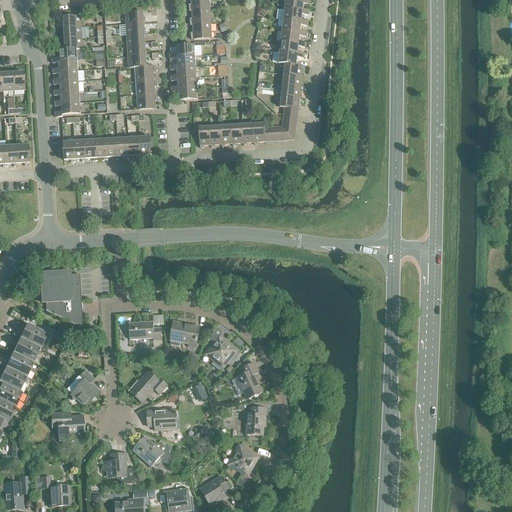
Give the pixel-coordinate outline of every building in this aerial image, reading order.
[(189,12),(191,12),(209,11),(208,0),(190,0),(191,5),(189,6),(189,12)] [(287,0),(285,0),(284,11),(302,13),(302,11),(303,5),(310,6),(310,1),(304,0),(303,0),(303,2),(287,0)] [(190,26),(192,26),(210,25),(209,11),(191,12),(192,20),(190,20),(190,26)] [(284,11),(283,21),(301,23),(301,21),(302,16),(308,16),(309,11),(302,11),(302,13),(284,11)] [(125,14),(125,26),(143,25),(143,13),(125,14)] [(63,18),(63,30),(81,28),(81,17),(63,18)] [(282,27),(282,32),(300,34),(300,32),(301,26),(307,27),(308,22),(301,21),(301,23),(283,21),(278,21),(277,25),(279,27),(282,27)] [(125,26),(126,36),(144,35),(143,25),(125,26)] [(210,25),(192,26),(193,34),(191,34),(191,40),(193,40),(193,41),(211,39),(210,25)] [(63,30),(64,40),(82,39),(81,28),(63,30)] [(282,32),(281,43),(298,45),(299,43),(299,37),(306,38),(307,33),(300,32),(300,34),(282,32)] [(126,36),(127,47),(145,46),(144,35),(126,36)] [(64,40),(65,51),(76,50),(76,51),(83,50),(82,39),(64,40)] [(281,43),(279,53),(297,56),(297,54),(298,48),(305,49),(305,44),(299,43),(298,45),(281,43)] [(127,47),(127,58),(145,57),(145,46),(127,47)] [(170,61),(176,61),(176,59),(194,57),(194,46),(175,47),(176,55),(169,56),(170,61)] [(224,55),(224,47),(216,47),(216,55),(224,55)] [(52,64),(59,64),(59,62),(77,61),(76,51),(76,50),(65,51),(58,51),(58,59),(52,59),(52,64)] [(94,52),(95,60),(103,59),(102,51),(94,52)] [(278,65),(285,65),(296,66),(297,59),(304,59),(304,54),(297,54),(297,56),(279,53),(278,65)] [(128,69),(134,69),(134,68),(146,68),(146,67),(145,57),(127,58),(128,69)] [(170,72),(177,71),(177,69),(195,68),(194,57),(176,59),(176,61),(177,66),(170,67),(170,72)] [(103,60),(96,60),(96,69),(104,68),(103,60)] [(53,75),(59,75),(59,73),(77,72),(77,61),(59,62),(59,64),(59,70),(52,70),(53,75)] [(285,65),(283,76),(301,78),(304,78),(304,75),(302,74),(303,67),(296,66),(285,65)] [(134,68),(134,69),(135,82),(153,81),(153,74),(155,74),(155,67),(153,67),(146,67),(146,68),(134,68)] [(171,82),(178,82),(177,80),(195,79),(195,68),(177,69),(177,71),(177,77),(171,77),(171,82)] [(53,86),(60,86),(60,84),(78,83),(77,72),(59,73),(59,75),(60,81),(53,81),(53,86)] [(23,73),(12,74),(13,92),(24,91),(23,73)] [(12,74),(1,75),(2,93),(13,92),(12,74)] [(283,76),(282,86),(300,88),(302,89),(303,85),(301,85),(301,78),(283,76)] [(172,93),(178,93),(178,91),(196,90),(195,79),(177,80),(178,82),(178,88),(171,88),(172,93)] [(135,82),(136,96),(154,95),(154,88),(156,88),(156,81),(153,81),(135,82)] [(54,97),(61,96),(61,95),(79,94),(78,83),(60,84),(60,86),(60,91),(54,92),(54,97)] [(282,86),(281,97),(299,99),(301,99),(302,96),(299,96),(300,88),(282,86)] [(178,91),(178,93),(179,102),(197,101),(196,90),(178,91)] [(55,108),(61,107),(61,105),(79,104),(79,94),(61,95),(61,96),(61,102),(54,103),(55,108)] [(154,95),(136,96),(137,111),(155,110),(155,102),(157,102),(156,95),(154,95)] [(284,109),(283,116),(297,117),(298,110),(300,110),(300,107),(298,106),(299,99),(281,97),(280,108),(284,109)] [(61,105),(61,107),(62,113),(55,113),(55,118),(62,118),(62,116),(80,115),(79,104),(61,105)] [(264,125),(253,126),(254,144),(254,146),(257,146),(257,143),(271,143),(270,129),(264,129),(264,125)] [(242,126),(231,127),(232,145),(232,147),(236,147),(236,145),(243,144),(242,126)] [(253,126),(242,126),(243,144),(243,146),(247,146),(246,144),(254,144),(253,126)] [(220,127),(209,128),(211,146),(211,148),(214,148),(214,146),(221,146),(220,127)] [(220,127),(221,146),(221,148),(225,148),(225,145),(232,145),(231,127),(220,127)] [(211,146),(209,128),(198,129),(199,147),(200,147),(200,149),(203,149),(203,147),(211,146)] [(296,130),(282,128),(283,142),(294,141),(296,130)] [(150,138),(139,139),(140,157),(146,156),(146,159),(151,158),(151,156),(150,138)] [(128,139),(117,140),(118,158),(125,158),(125,160),(129,160),(129,157),(128,139)] [(139,139),(128,139),(129,157),(135,157),(136,159),(140,159),(140,157),(139,139)] [(117,140),(106,141),(107,159),(114,158),(114,161),(118,160),(118,158),(117,140)] [(95,141),(85,142),(86,160),(92,160),(92,162),(97,162),(97,159),(95,141)] [(106,141),(95,141),(97,159),(103,159),(103,161),(107,161),(107,159),(106,141)] [(85,142),(74,143),(75,161),(81,160),(82,162),(86,162),(86,160),(85,142)] [(75,163),(75,161),(74,143),(63,143),(64,161),(71,161),(71,163),(75,163)] [(27,146),(16,147),(17,165),(23,165),(24,167),(28,167),(28,164),(27,146)] [(16,147),(5,148),(6,166),(13,165),(13,168),(17,167),(17,165),(16,147)] [(43,274),(42,275),(40,277),(41,303),(45,303),(45,312),(75,326),(75,323),(82,323),(79,275),(69,276),(69,272),(43,274)] [(130,341),(153,339),(153,342),(161,341),(161,329),(153,330),(152,323),(129,325),(130,341)] [(170,341),(170,346),(179,347),(180,342),(189,344),(188,347),(196,348),(199,329),(173,324),(170,341)] [(12,337),(20,341),(20,340),(40,350),(44,341),(42,340),(45,334),(27,326),(26,326),(27,326),(23,334),(15,330),(12,337)] [(205,355),(223,369),(236,351),(219,338),(205,355)] [(5,351),(13,355),(33,364),(37,355),(35,355),(38,349),(39,350),(40,350),(20,340),(20,341),(16,348),(8,345),(5,351)] [(0,361),(0,366),(6,369),(25,379),(30,370),(28,369),(31,364),(32,365),(33,364),(13,355),(9,363),(1,359),(0,361)] [(186,364),(193,367),(198,358),(190,355),(186,364)] [(237,379),(247,401),(262,393),(254,376),(258,374),(253,364),(239,371),(241,376),(237,379)] [(0,384),(2,385),(19,393),(23,384),(21,383),(24,378),(25,379),(6,369),(2,377),(0,376),(0,384)] [(70,395),(85,409),(99,393),(90,385),(94,380),(84,372),(79,378),(82,381),(70,395)] [(130,393),(142,404),(154,390),(159,395),(167,386),(160,380),(158,382),(148,373),(130,393)] [(0,401),(15,409),(19,400),(17,399),(20,393),(19,393),(2,385),(0,389),(0,401)] [(0,431),(3,433),(4,432),(8,424),(8,423),(12,414),(10,414),(13,409),(14,410),(15,409),(0,401),(0,431)] [(246,436),(263,437),(263,423),(265,423),(266,410),(251,409),(251,416),(247,415),(246,436)] [(148,428),(154,427),(155,432),(177,431),(175,411),(147,412),(148,428)] [(51,430),(57,429),(57,442),(68,441),(68,438),(75,437),(75,439),(84,439),(82,417),(70,417),(69,413),(50,415),(51,430)] [(134,453),(151,468),(158,461),(168,464),(171,455),(168,454),(170,449),(158,444),(155,447),(145,438),(140,444),(141,445),(134,453)] [(20,443),(11,443),(11,451),(19,451),(20,443)] [(228,466),(247,477),(258,458),(239,447),(228,466)] [(111,464),(104,464),(104,472),(107,472),(111,472),(112,479),(117,479),(117,486),(135,484),(134,469),(126,469),(126,463),(127,463),(126,455),(110,456),(111,464)] [(209,485),(200,490),(201,493),(210,507),(211,507),(216,504),(226,498),(224,495),(230,491),(229,491),(234,488),(229,481),(225,484),(221,477),(209,485)] [(48,490),(49,509),(70,508),(69,487),(50,488),(50,478),(40,479),(41,490),(48,490)] [(241,478),(237,484),(241,487),(245,482),(241,478)] [(20,500),(20,496),(29,496),(28,479),(19,480),(19,485),(3,486),(4,510),(21,509),(20,500)] [(165,506),(162,506),(162,511),(175,511),(176,511),(185,511),(193,511),(192,497),(189,497),(188,490),(163,493),(165,506)] [(115,505),(115,511),(142,511),(142,500),(128,501),(128,504),(115,505)]
